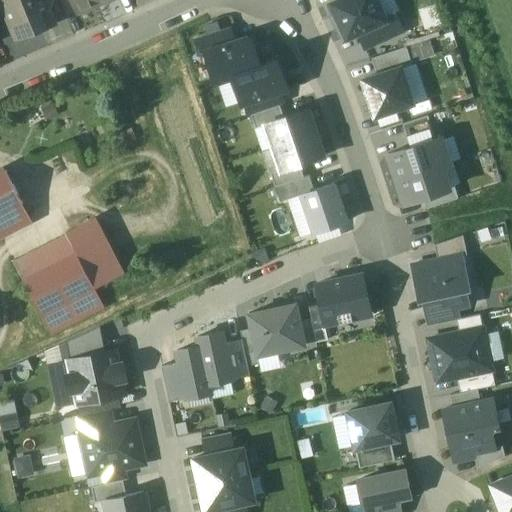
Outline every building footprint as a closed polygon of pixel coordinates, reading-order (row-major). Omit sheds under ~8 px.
[(1,0),(16,37),(18,36),(18,35),(33,29),(34,31),(52,24),(43,0),(1,0)] [(97,4),(95,0),(72,0),(77,12),(97,4)] [(387,20),(377,0),(339,0),(332,4),(347,37),(359,32),(387,20)] [(387,20),(359,32),(366,48),(403,32),(395,16),(387,20)] [(205,51),(234,42),(229,29),(197,40),(201,53),(205,51)] [(205,51),(215,80),(232,75),(260,65),(250,36),(234,42),(205,51)] [(431,38),(408,43),(412,59),(435,53),(431,38)] [(374,58),(378,70),(400,63),(401,66),(413,62),(407,47),(374,58)] [(278,59),(260,65),(232,75),(242,105),(246,104),(279,92),(288,89),(278,59)] [(378,70),(359,77),(373,118),(414,104),(401,66),(400,63),(378,70)] [(279,92),(246,104),(250,115),(251,115),(279,105),(283,104),(279,92)] [(265,124),(284,118),(279,105),(251,115),(255,127),(265,124)] [(265,124),(273,147),(316,133),(308,110),(284,118),(265,124)] [(411,147),(435,139),(428,117),(404,125),(411,147)] [(273,147),(281,171),(299,165),(324,157),(316,133),(273,147)] [(389,154),(397,180),(442,165),(449,163),(440,138),(435,139),(411,147),(389,154)] [(304,177),(299,165),(281,171),(271,174),(275,187),(304,177)] [(397,180),(405,203),(424,197),(450,189),(442,165),(397,180)] [(6,170),(0,172),(0,235),(31,220),(6,170)] [(303,195),(315,191),(309,176),(304,177),(275,187),(280,203),(303,195)] [(315,191),(303,195),(315,232),(346,222),(334,185),(315,191)] [(424,197),(427,208),(458,199),(455,188),(450,189),(424,197)] [(65,231),(67,233),(95,288),(106,282),(123,273),(93,216),(65,231)] [(67,233),(14,261),(42,316),(95,288),(67,233)] [(435,245),(438,260),(462,255),(467,254),(464,237),(435,245)] [(438,260),(412,266),(419,300),(424,299),(429,325),(458,318),(456,309),(470,306),(466,291),(469,290),(462,255),(438,260)] [(363,275),(316,285),(321,306),(325,324),(372,314),(363,275)] [(95,288),(42,316),(52,334),(105,306),(95,288)] [(295,302),(248,312),(251,328),(257,355),(304,345),(299,321),(295,302)] [(321,306),(309,308),(311,319),(316,342),(328,340),(325,324),(321,306)] [(459,333),(483,328),(480,316),(457,321),(459,333)] [(311,319),(299,321),(304,345),(316,342),(311,319)] [(71,360),(106,352),(100,326),(67,341),(71,360)] [(241,331),(243,339),(248,366),(259,364),(257,355),(251,328),(241,331)] [(459,333),(429,340),(438,381),(457,377),(492,369),(483,328),(459,333)] [(209,383),(232,379),(224,343),(222,331),(199,336),(201,345),(209,383)] [(243,339),(224,343),(232,379),(250,375),(248,366),(243,339)] [(177,350),(180,363),(187,397),(210,392),(209,383),(201,345),(177,350)] [(106,352),(63,362),(73,404),(94,399),(97,411),(111,408),(121,405),(118,394),(127,391),(118,349),(106,352)] [(169,400),(187,397),(180,363),(162,367),(169,400)] [(496,385),(492,369),(457,377),(460,393),(477,389),(496,385)] [(454,408),(480,402),(477,389),(460,393),(451,395),(454,408)] [(454,408),(443,410),(454,462),(470,458),(470,455),(475,454),(495,450),(490,429),(499,427),(493,399),(480,402),(454,408)] [(17,400),(0,401),(2,427),(19,426),(17,400)] [(390,403),(347,412),(355,449),(391,441),(398,440),(390,403)] [(76,415),(79,432),(114,425),(111,408),(97,411),(76,415)] [(89,475),(101,473),(125,468),(144,464),(135,420),(114,425),(79,432),(89,475)] [(206,456),(234,450),(230,433),(202,439),(206,456)] [(391,441),(355,449),(359,469),(395,461),(391,441)] [(495,450),(475,454),(479,468),(505,457),(503,447),(495,450)] [(194,459),(200,485),(249,474),(243,448),(234,450),(206,456),(194,459)] [(128,479),(125,468),(101,473),(104,484),(123,480),(128,479)] [(406,470),(358,480),(364,507),(399,499),(412,497),(406,470)] [(200,485),(206,511),(216,509),(246,501),(255,500),(249,474),(200,485)] [(511,511),(511,477),(491,486),(501,511),(511,511)] [(105,500),(126,495),(123,480),(104,484),(91,487),(95,502),(105,500)] [(126,495),(105,500),(107,511),(148,511),(144,491),(126,495)] [(401,511),(399,499),(364,507),(364,511),(401,511)] [(248,511),(246,501),(216,509),(216,511),(248,511)]
